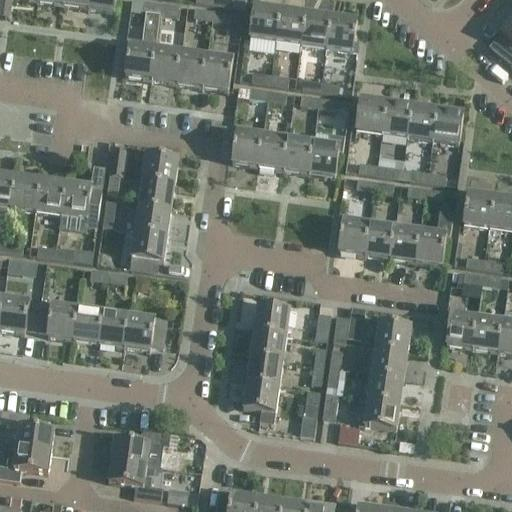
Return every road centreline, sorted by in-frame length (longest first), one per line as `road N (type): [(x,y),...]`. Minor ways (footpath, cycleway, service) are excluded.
road 1 (residential): [(192,404),(232,446),(252,453),(511,492)]
road 2 (residential): [(217,251),(212,151),(69,129),(67,101),(0,90)]
road 3 (residential): [(429,303),(327,289),(295,261),(217,251)]
road 4 (residential): [(192,404),(217,251)]
